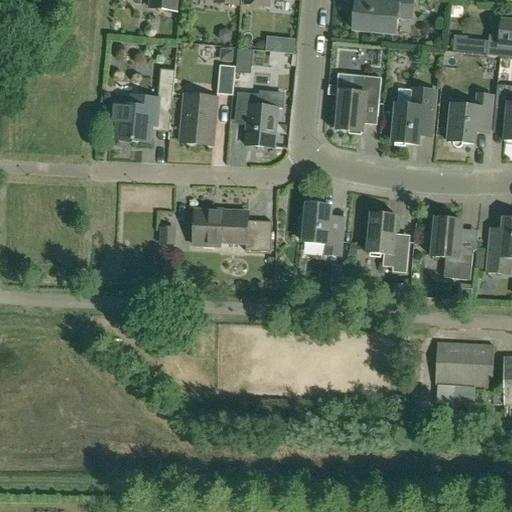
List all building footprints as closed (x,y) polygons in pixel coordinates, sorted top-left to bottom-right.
[(176,12),(177,0),(151,0),(151,9),(176,12)] [(352,10),(351,23),(353,25),(355,25),(354,31),(397,35),(398,19),(413,20),(414,0),(387,0),(387,6),(357,3),(356,9),(354,9),(352,10)] [(488,57),(500,58),(511,58),(511,22),(502,22),(501,37),(490,36),(488,57)] [(233,97),(236,68),(220,67),(218,95),(233,97)] [(158,112),(171,114),(176,71),(161,70),(158,100),(133,97),(132,107),(116,106),(114,124),(119,124),(118,141),(150,144),(151,127),(156,128),(158,112)] [(357,77),(356,89),(338,87),(336,103),(340,103),(337,131),(363,134),(366,105),(380,106),(382,79),(357,77)] [(511,87),(498,86),(495,114),(507,115),(504,142),(511,142),(511,87)] [(432,137),(433,120),(436,92),(413,90),(412,107),(397,106),(393,143),(419,146),(420,136),(432,137)] [(235,121),(246,122),(248,125),(246,146),(274,149),(278,109),(260,108),(261,96),(238,93),(235,121)] [(475,146),(476,133),(489,134),(492,96),(479,95),(478,108),(452,106),(449,143),(454,144),(454,147),(457,149),(460,149),(462,147),(464,145),(475,146)] [(185,96),(181,143),(213,146),(218,99),(185,96)] [(341,257),(343,230),(344,219),(331,218),(332,208),(307,205),(306,225),(301,224),(300,239),(304,239),(304,243),(327,246),(326,256),(341,257)] [(220,244),(222,213),(195,211),(194,247),(220,248),(220,244)] [(222,213),(220,244),(246,245),(246,252),(271,254),(272,223),(248,222),(249,214),(222,213)] [(398,217),(371,214),(367,254),(384,256),(383,268),(393,269),(393,273),(407,275),(410,243),(396,242),(398,217)] [(462,222),(436,219),(433,258),(446,260),(444,279),(471,281),(473,254),(459,253),(462,222)] [(492,230),(487,274),(511,276),(511,260),(511,219),(504,219),(503,231),(492,230)] [(162,245),(174,246),(175,229),(163,229),(162,245)] [(453,406),(455,388),(493,390),(495,347),(440,344),(436,405),(439,405),(438,438),(456,439),(458,406),(453,406)] [(511,440),(511,422),(496,422),(496,440),(511,440)]
